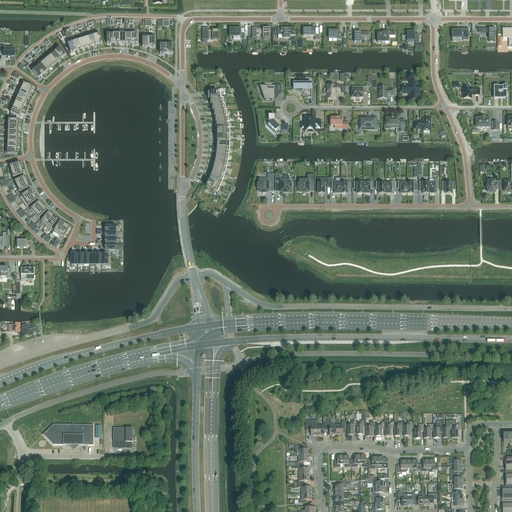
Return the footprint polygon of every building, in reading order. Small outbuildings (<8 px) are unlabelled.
[(511,28),(500,29),(500,36),(507,36),(507,46),(511,46),(511,28)] [(212,32),(209,32),(209,29),(202,29),(202,40),(209,40),(209,39),(212,39),(212,40),(219,40),(219,30),(212,30),(212,32)] [(241,29),(229,29),(229,37),(240,37),(240,39),(244,39),(244,34),(241,34),(241,29)] [(257,36),(263,36),(263,39),(264,39),(264,40),(269,40),(269,39),(270,39),(270,34),(270,31),(270,29),(268,29),(263,29),(263,30),(257,30),(257,29),(252,29),(252,38),(257,38),(257,36)] [(283,40),(290,40),(290,37),(295,37),(295,29),(277,29),(277,36),(283,36),(283,40)] [(319,29),(303,29),(303,37),(315,37),(315,40),(319,40),(319,29)] [(462,31),(452,31),(452,42),(457,42),(457,39),(462,39),(462,40),(468,40),(468,29),(462,29),(462,31)] [(488,39),(495,39),(495,29),(478,29),(478,33),(488,33),(488,39)] [(328,31),(328,39),(342,39),(342,34),(339,34),(339,31),(328,31)] [(93,35),(97,45),(102,43),(98,32),(93,34),(93,35)] [(354,32),(354,43),(361,43),(361,36),(369,36),(369,32),(354,32)] [(395,32),(383,32),(383,34),(377,34),(377,43),(389,43),(389,36),(395,36),(395,32)] [(407,32),(407,42),(415,42),(415,43),(419,43),(419,35),(415,35),(415,32),(407,32)] [(88,38),(88,37),(91,47),(97,45),(93,35),(88,36),(88,38)] [(83,37),(77,38),(81,50),(86,48),(83,39),(84,39),(83,37)] [(84,39),(83,39),(86,48),(91,47),(88,37),(88,38),(84,39)] [(77,38),(72,40),(76,52),(81,50),(77,38)] [(67,42),(71,53),(76,52),(72,40),(67,42)] [(0,53),(4,53),(4,57),(7,57),(7,58),(10,58),(10,57),(15,57),(15,49),(5,49),(5,46),(0,46),(0,53)] [(53,50),(55,52),(61,60),(66,55),(58,46),(53,50)] [(51,56),(57,63),(61,60),(55,52),(53,50),(49,54),(51,56)] [(49,54),(44,58),(45,59),(52,67),(57,63),(51,56),(49,54)] [(45,59),(40,63),(47,71),(52,67),(45,59)] [(36,67),(37,68),(43,75),(47,71),(40,63),(36,67)] [(37,68),(32,72),(38,79),(43,75),(37,68)] [(21,82),(19,87),(22,88),(31,92),(33,87),(24,83),(21,82)] [(300,93),(301,94),(302,92),(303,93),(303,94),(304,94),(305,95),(306,96),(307,98),(311,98),(311,89),(312,89),(312,84),(303,84),(303,83),(301,83),(301,82),(299,82),(299,83),(294,83),(294,91),(292,90),(291,90),(291,91),(292,91),(294,91),(295,91),(297,92),(298,92),(299,92),(300,93)] [(410,83),(410,85),(403,85),(403,94),(410,94),(410,99),(418,99),(418,94),(419,94),(419,85),(418,85),(418,83),(410,83)] [(281,94),(282,93),(281,93),(281,85),(274,85),(274,86),(260,86),(264,101),(274,101),(275,101),(275,100),(276,99),(277,98),(277,97),(278,96),(279,95),(280,95),(280,94),(281,94)] [(494,86),(494,99),(505,99),(506,99),(507,99),(507,85),(506,85),(506,86),(494,86)] [(327,86),(327,90),(325,90),(324,91),(324,94),(325,95),(327,95),(327,99),(335,99),(335,94),(340,94),(340,86),(335,86),(327,86)] [(363,98),(363,93),(367,93),(367,87),(360,87),(360,91),(352,91),(352,98),(356,98),(356,99),(359,99),(359,98),(363,98)] [(22,88),(20,93),(28,97),(31,92),(22,88)] [(387,99),(387,96),(393,96),(393,90),(387,90),(387,88),(379,88),(379,99),(387,99)] [(463,96),(463,99),(471,99),(471,95),(474,95),(474,96),(479,96),(479,89),(471,89),(471,88),(463,88),(463,92),(462,92),(462,96),(463,96)] [(208,93),(208,99),(223,99),(221,99),(220,90),(214,90),(214,93),(208,93)] [(20,93),(17,98),(26,102),(28,97),(20,93)] [(17,98),(15,103),(24,107),(26,102),(17,98)] [(24,107),(15,103),(13,108),(22,112),(24,107)] [(11,114),(10,117),(16,119),(16,116),(19,117),(22,112),(13,108),(11,113),(11,114)] [(274,116),(268,116),(268,120),(270,120),(270,124),(268,125),(275,132),(277,131),(280,131),(280,132),(288,132),(288,126),(282,126),(281,125),(282,125),(276,119),(275,119),(274,118),(274,116)] [(376,118),(370,118),(370,117),(366,117),(366,118),(360,118),(360,130),(376,130),(376,118)] [(330,118),(330,126),(335,126),(335,129),(339,129),(339,126),(344,126),(344,129),(348,129),(348,123),(342,123),(342,120),(342,118),(339,118),(336,118),(330,118)] [(386,119),(386,126),(400,126),(400,132),(404,132),(404,125),(400,125),(400,122),(398,122),(398,120),(398,119),(394,119),(394,118),(391,118),(391,119),(386,119)] [(429,134),(429,131),(430,131),(430,127),(431,127),(431,123),(430,123),(430,118),(422,118),(422,121),(423,122),(422,123),(421,122),(414,122),(414,129),(422,129),(422,131),(423,131),(423,134),(429,134)] [(476,119),(476,128),(490,128),(493,128),(493,131),(498,131),(498,123),(493,123),(490,123),(490,119),(485,119),(485,118),(481,118),(481,119),(476,119)] [(306,119),(306,123),(302,124),(302,129),(306,129),(306,132),(314,132),(314,129),(320,129),(320,121),(314,121),(314,119),(306,119)] [(229,155),(216,153),(215,159),(228,162),(228,161),(229,155)] [(215,159),(214,165),(227,168),(228,162),(215,159)] [(20,163),(10,166),(11,172),(22,169),(20,163)] [(227,168),(214,165),(213,171),(225,175),(225,174),(227,168)] [(22,169),(11,172),(13,178),(24,175),(22,169)] [(225,175),(213,171),(211,177),(223,181),(225,175)] [(273,175),(268,175),(268,181),(260,181),(260,185),(258,185),(258,189),(260,189),(260,192),(259,192),(268,192),(273,192),(273,175)] [(275,182),(275,192),(281,192),(289,192),(289,189),(290,189),(290,185),(289,185),(289,176),(282,176),(282,175),(275,175),(275,182)] [(299,185),(299,189),(300,189),(300,192),(308,192),(314,192),(314,182),(314,175),(307,175),(307,181),(300,181),(300,185),(299,185)] [(24,177),(14,182),(17,187),(27,182),(24,177)] [(223,181),(211,177),(209,182),(221,187),(220,187),(223,181)] [(318,184),(318,194),(325,194),(325,188),(325,187),(329,187),(329,179),(325,179),(325,182),(318,182),(318,184)] [(429,181),(429,194),(436,194),(436,188),(439,188),(439,179),(433,179),(433,182),(429,182),(429,181)] [(332,181),(332,188),(335,188),(335,194),(341,194),(341,182),(335,182),(335,181),(332,181)] [(385,182),(385,194),(391,194),(391,188),(394,188),(394,181),(391,181),(391,182),(385,182)] [(422,194),(429,194),(429,181),(422,181),(419,181),(419,188),(422,188),(422,194)] [(495,181),(488,181),(488,185),(487,185),(487,189),(488,189),(488,192),(490,192),(490,193),(495,193),(495,190),(500,190),(500,181),(495,181)] [(17,187),(16,187),(19,193),(20,193),(30,188),(27,182),(17,187)] [(217,193),(220,187),(221,187),(209,182),(206,188),(208,188),(207,190),(212,193),(213,191),(217,193)] [(341,194),(347,194),(347,188),(350,188),(350,182),(347,182),(341,182),(341,194)] [(357,184),(357,182),(354,182),(354,188),(357,188),(357,189),(357,194),(363,194),(363,184),(357,184)] [(363,182),(363,184),(363,194),(370,194),(370,190),(370,188),(373,188),(373,182),(370,182),(363,182)] [(379,188),(379,194),(385,194),(385,182),(379,182),(376,182),(376,188),(379,188)] [(401,182),(398,182),(398,188),(401,188),(401,194),(407,194),(407,182),(401,182)] [(416,182),(407,182),(407,194),(413,194),(413,184),(416,184),(416,182)] [(445,194),(452,194),(452,184),(445,184),(445,182),(442,182),(442,188),(445,188),(445,194)] [(511,182),(511,183),(511,182),(504,182),(504,185),(503,185),(503,189),(504,189),(504,192),(507,192),(507,193),(511,193),(511,190),(511,182)] [(21,196),(20,198),(23,203),(34,195),(31,190),(21,196)] [(34,195),(23,203),(26,208),(28,206),(37,200),(34,195)] [(31,210),(30,210),(34,215),(43,207),(39,202),(31,209),(31,210)] [(43,207),(34,215),(38,219),(39,218),(47,211),(43,207)] [(42,221),(41,222),(46,226),(53,216),(49,213),(42,221)] [(53,216),(46,226),(50,230),(51,229),(58,220),(53,216)] [(54,231),(54,232),(59,235),(65,225),(60,222),(54,231)] [(65,225),(59,235),(64,238),(70,228),(65,225)] [(27,240),(17,240),(17,248),(20,248),(20,249),(21,249),(23,249),(23,248),(27,248),(27,247),(30,247),(33,244),(30,241),(27,241),(27,240)] [(106,244),(106,251),(108,251),(108,253),(116,253),(116,251),(116,244),(106,244)] [(102,255),(102,265),(108,265),(110,265),(110,257),(108,257),(108,255),(102,255)] [(7,279),(11,279),(11,270),(8,270),(8,268),(1,268),(1,277),(7,277),(7,279)] [(26,282),(26,280),(34,280),(34,268),(30,268),(29,268),(30,268),(26,268),(25,268),(21,268),(21,282),(26,282)] [(20,323),(15,323),(15,325),(9,325),(9,332),(20,332),(20,323)] [(37,325),(28,328),(27,324),(22,326),(22,329),(21,329),(23,337),(29,335),(30,336),(40,334),(38,328),(37,325)] [(433,429),(433,432),(433,439),(440,438),(440,431),(442,431),(442,428),(442,424),(442,420),(439,420),(439,424),(437,425),(437,426),(433,426),(433,429)] [(317,421),(305,421),(306,432),(306,431),(308,431),(308,429),(310,429),(311,431),(311,436),(317,436),(317,426),(317,421)] [(347,425),(347,435),(354,435),(353,428),(356,428),(356,425),(356,421),(354,421),(353,421),(353,423),(350,423),(350,425),(347,425)] [(356,428),(356,435),(363,435),(363,428),(366,428),(366,427),(366,421),(363,421),(362,421),(360,421),(360,425),(356,425),(356,428)] [(323,426),(317,426),(317,436),(324,436),(323,428),(324,428),(326,428),(326,422),(323,422),(323,426)] [(326,422),(326,428),(329,428),(330,436),(336,436),(336,425),(332,426),(332,423),(331,422),(329,422),(326,422)] [(342,425),(336,425),(336,436),(342,435),(342,428),(345,428),(345,422),(342,422),(342,425)] [(384,430),(385,437),(391,436),(391,429),(394,429),(394,426),(394,422),(391,422),(391,424),(390,424),(389,425),(388,426),(384,427),(384,430)] [(400,422),(400,424),(398,424),(398,426),(394,426),(394,429),(394,436),(401,436),(400,429),(403,429),(403,426),(403,422),(400,422)] [(403,436),(410,436),(410,429),(413,429),(413,422),(407,422),(407,426),(403,426),(403,429),(403,436)] [(375,430),(375,427),(375,423),(370,423),(370,427),(366,427),(366,428),(366,437),(372,437),(372,430),(375,430)] [(375,437),(380,437),(382,437),(382,430),(384,430),(384,427),(384,423),(381,423),(381,424),(380,424),(380,425),(379,426),(379,427),(375,427),(375,430),(375,437)] [(443,438),(448,438),(449,438),(449,431),(452,431),(452,428),(452,424),(449,424),(446,424),(446,428),(442,428),(442,431),(443,438)] [(452,431),(452,438),(459,438),(458,431),(461,431),(461,424),(458,424),(458,428),(452,428),(452,431)] [(53,425),(43,435),(53,445),(63,445),(68,445),(79,445),(83,446),(93,446),(94,425),(53,425)] [(418,425),(418,429),(414,429),(414,439),(421,439),(421,432),(424,432),(424,429),(424,425),(418,425)] [(428,425),(428,429),(424,429),(424,432),(424,439),(430,439),(430,432),(433,432),(433,429),(433,426),(433,425),(432,425),(429,425),(428,425)] [(113,442),(133,442),(133,428),(113,428),(113,442)] [(298,450),(298,456),(309,456),(308,450),(301,450),(301,447),(295,447),(295,450),(298,450)] [(340,465),(343,465),(343,455),(341,455),(341,456),(337,456),(337,461),(334,461),(334,468),(340,468),(340,465)] [(351,460),(349,460),(348,460),(348,456),(345,456),(345,455),(343,455),(343,465),(346,465),(346,468),(352,468),(351,460)] [(355,460),(352,460),(351,460),(352,468),(360,468),(360,464),(360,455),(358,455),(358,456),(354,456),(355,460)] [(362,455),(360,455),(360,464),(363,464),(363,468),(369,467),(369,462),(369,460),(366,460),(366,455),(362,456),(362,455)] [(295,466),(301,466),(301,463),(309,463),(309,456),(298,456),(299,463),(295,463),(295,466)] [(369,469),(377,469),(377,456),(375,456),(375,457),(372,457),(372,460),(369,460),(369,462),(369,467),(369,469)] [(386,469),(386,461),(383,462),(383,457),(379,457),(379,456),(377,456),(377,469),(386,469)] [(454,467),(463,467),(463,465),(462,465),(462,461),(458,461),(458,458),(450,458),(450,464),(454,464),(454,467)] [(414,459),(411,459),(411,460),(412,460),(412,469),(414,469),(415,472),(419,472),(420,472),(420,465),(417,465),(417,460),(414,460),(414,459)] [(423,465),(420,465),(420,472),(422,472),(426,472),(429,472),(429,459),(427,459),(427,460),(423,460),(423,465)] [(438,472),(437,464),(434,464),(434,460),(431,460),(431,459),(429,459),(429,472),(429,473),(432,473),(433,472),(438,472)] [(401,465),(398,465),(398,466),(398,473),(404,473),(406,473),(406,472),(406,460),(404,460),(404,461),(401,461),(401,465)] [(309,468),(301,469),(301,466),(295,466),(295,469),(299,469),(299,475),(309,475),(309,468)] [(463,469),(463,467),(454,467),(454,469),(450,470),(450,475),(458,475),(458,472),(462,472),(462,469),(463,469)] [(302,485),(302,482),(309,481),(309,475),(299,475),(299,481),(296,482),(296,485),(298,485),(302,485)] [(454,481),(454,484),(464,484),(464,482),(463,482),(463,478),(458,478),(458,475),(450,475),(450,481),(454,481)] [(379,482),(379,480),(379,479),(366,479),(366,484),(372,484),(372,488),(375,488),(385,488),(384,482),(379,482)] [(346,482),(339,483),(339,486),(334,486),(334,489),(333,489),(333,491),(343,491),(343,488),(347,488),(346,482)] [(311,487),(304,487),(304,484),(302,485),(298,485),(298,488),(301,488),(301,494),(311,494),(311,487)] [(464,484),(454,484),(454,487),(451,487),(451,493),(458,492),(458,489),(463,489),(463,486),(464,486),(464,484)] [(373,496),(380,496),(380,493),(385,493),(385,488),(375,488),(375,491),(373,491),(373,496)] [(401,501),(402,506),(407,506),(406,494),(402,495),(402,492),(398,492),(398,501),(401,501)] [(415,492),(415,494),(415,501),(418,501),(418,506),(423,506),(423,497),(423,494),(418,494),(418,492),(415,492)] [(448,495),(451,495),(451,498),(452,498),(452,501),(464,501),(464,499),(463,499),(463,495),(458,496),(458,492),(451,493),(448,493),(448,495)] [(295,504),(304,503),(304,500),(312,500),(311,494),(301,494),(301,500),(295,500),(295,504)] [(406,494),(407,506),(412,506),(412,501),(415,501),(415,494),(406,494)] [(436,494),(433,494),(428,494),(428,496),(428,505),(434,505),(434,500),(437,500),(436,494)] [(380,499),(380,496),(373,496),(373,502),(375,502),(375,505),(385,505),(385,499),(380,499)] [(452,501),(452,504),(451,504),(451,508),(451,510),(453,510),(459,510),(459,507),(463,507),(463,503),(464,503),(464,501),(452,501)]
